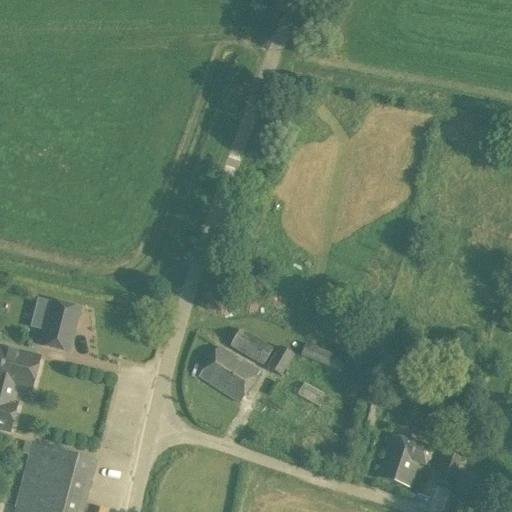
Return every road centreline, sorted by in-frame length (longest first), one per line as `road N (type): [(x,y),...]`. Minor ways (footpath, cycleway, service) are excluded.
road 1 (unclassified): [(149,421),(175,316),(299,0)]
road 2 (unclassified): [(414,511),(149,421)]
